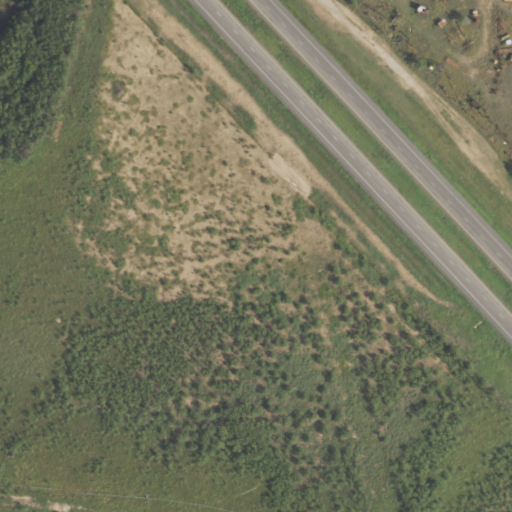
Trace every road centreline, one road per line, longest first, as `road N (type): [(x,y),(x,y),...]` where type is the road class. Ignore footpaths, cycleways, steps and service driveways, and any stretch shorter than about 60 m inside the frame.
road 1 (trunk): [(212,0),(511,318)]
road 2 (trunk): [(511,272),(262,0)]
